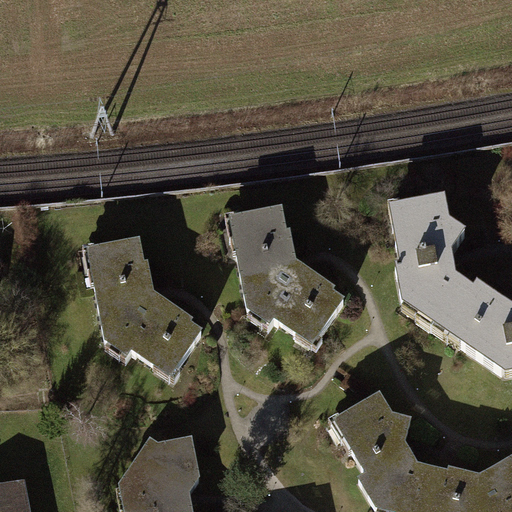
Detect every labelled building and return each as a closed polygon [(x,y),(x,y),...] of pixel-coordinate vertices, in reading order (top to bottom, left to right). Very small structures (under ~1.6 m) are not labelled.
[(408,306),(433,326),(458,288),(447,259),(462,239),(444,228),(438,204),(398,212),(403,243),(393,248),(398,273),(392,273),(399,307),(408,306)] [(243,316),(254,314),(276,330),(278,326),(297,338),(300,333),(315,343),(342,302),(291,268),(285,237),(281,237),(277,215),(233,222),(239,256),(233,257),(243,316)] [(197,335),(151,304),(145,269),(138,271),(134,247),(91,254),(97,289),(90,290),(100,348),(113,346),(134,360),(135,358),(152,370),(155,365),(170,375),(197,335)] [(470,297),(458,288),(433,326),(461,344),(457,350),(499,378),(504,370),(511,368),(511,317),(474,291),(470,297)] [(376,511),(381,508),(397,511),(412,511),(423,473),(402,453),(403,448),(408,428),(389,423),(375,402),(337,422),(353,450),(348,455),(361,480),(355,488),(373,511),(376,511)] [(187,511),(184,498),(196,484),(190,441),(159,447),(143,469),(134,463),(115,489),(124,496),(127,511),(187,511)] [(511,511),(511,460),(482,479),(476,482),(446,475),(445,479),(423,473),(412,511),(511,511)] [(0,490),(0,511),(22,511),(18,487),(0,490)]
